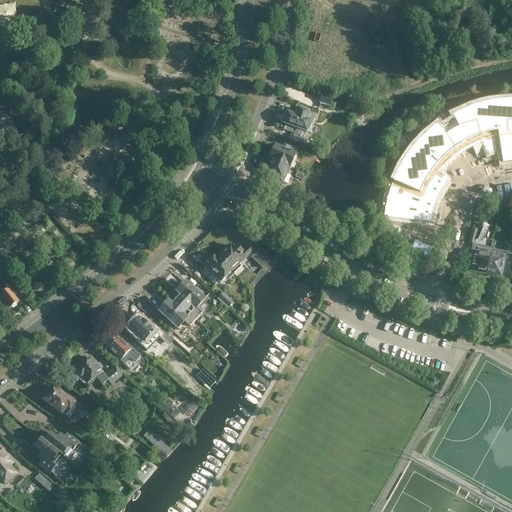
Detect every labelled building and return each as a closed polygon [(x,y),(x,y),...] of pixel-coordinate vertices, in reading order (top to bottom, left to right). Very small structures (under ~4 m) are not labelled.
[(333,98),(322,95),(319,105),(330,108),(333,98)] [(390,200),(387,219),(433,224),(446,191),(455,179),(446,172),(451,166),(462,157),(487,145),(491,159),(506,155),(508,165),(511,164),(511,103),(511,104),(495,106),(477,110),(461,117),(461,123),(447,130),(444,127),(425,143),(417,152),(406,167),(397,183),(390,200)] [(314,116),(298,110),(296,109),(292,117),(287,115),(287,117),(285,116),(282,122),(284,123),(284,124),(286,125),(284,131),(291,134),(293,128),(305,133),(306,131),(308,131),(314,116)] [(187,136),(184,141),(189,145),(192,140),(187,136)] [(299,140),(290,136),(288,140),(297,144),(299,140)] [(269,161),(271,161),(289,169),(289,170),(297,150),(284,144),(282,150),(275,147),(269,161)] [(289,169),(271,161),(265,175),(275,180),(274,182),(281,186),(289,169)] [(472,230),(471,230),(467,243),(473,245),(477,232),(477,231),(478,227),(473,225),(472,230)] [(230,247),(217,259),(233,276),(242,267),(240,265),(253,252),(248,247),(242,253),(237,248),(234,251),(230,247)] [(250,258),(262,270),(272,260),(260,249),(250,258)] [(488,257),(485,275),(499,278),(503,260),(505,260),(506,259),(507,258),(507,254),(489,250),(488,257)] [(470,272),(485,275),(488,257),(474,254),(470,272)] [(205,266),(204,268),(200,272),(208,279),(214,286),(218,282),(222,286),(233,276),(217,259),(215,257),(210,261),(209,260),(204,265),(205,266)] [(3,275),(0,277),(0,279),(6,287),(10,283),(3,275)] [(178,296),(173,300),(203,328),(203,327),(196,321),(202,314),(196,309),(203,301),(196,295),(198,293),(199,293),(192,287),(190,289),(185,285),(176,294),(178,296)] [(8,290),(0,296),(0,297),(9,309),(18,302),(8,290)] [(233,304),(222,294),(217,300),(228,310),(228,309),(233,304)] [(168,304),(159,314),(164,318),(162,320),(168,326),(169,326),(168,326),(170,324),(177,330),(184,322),(190,328),(196,321),(203,328),(173,300),(169,305),(168,304)] [(170,346),(174,341),(151,320),(148,323),(134,311),(132,314),(134,316),(132,318),(130,316),(128,318),(146,336),(140,342),(154,355),(166,342),(170,346)] [(125,348),(116,339),(106,349),(130,372),(137,365),(135,364),(140,358),(128,346),(125,348)] [(74,368),(75,369),(73,371),(75,373),(71,377),(76,383),(80,381),(85,387),(96,379),(101,386),(107,382),(110,385),(123,376),(114,368),(103,377),(99,372),(103,369),(92,355),(91,355),(91,356),(88,358),(87,356),(76,364),(77,365),(74,368)] [(64,418),(70,411),(75,415),(80,409),(52,388),(47,395),(44,394),(40,399),(43,401),(42,402),(64,418)] [(84,396),(93,406),(99,399),(90,390),(84,396)] [(99,412),(88,404),(83,411),(93,418),(99,412)] [(150,429),(144,435),(167,457),(173,451),(150,429)] [(43,443),(43,444),(62,458),(66,461),(78,445),(66,436),(63,440),(58,436),(54,442),(48,437),(43,443)] [(62,458),(43,444),(43,443),(39,440),(33,448),(39,453),(36,458),(41,461),(37,465),(49,474),(62,458)] [(0,480),(3,485),(15,475),(9,468),(10,467),(9,466),(11,465),(0,449),(0,480)] [(112,467),(107,463),(102,469),(108,473),(112,467)] [(76,511),(80,508),(56,488),(51,494),(72,511),(76,511)]
